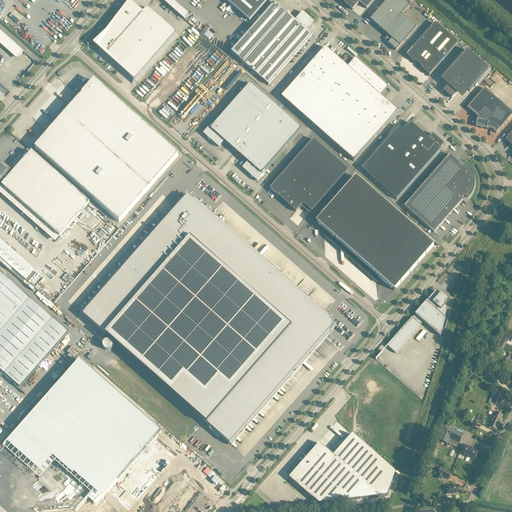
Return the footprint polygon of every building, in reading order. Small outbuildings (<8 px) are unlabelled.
[(162,0),(161,0),(184,19),(189,14),(172,0),(167,0),(165,2),(162,0)] [(268,0),(224,0),(249,22),(268,0)] [(347,0),(345,4),(348,6),(347,7),(348,9),(349,8),(352,10),(359,3),(366,9),(374,0),(347,0)] [(385,40),(386,41),(397,50),(424,19),(401,0),(387,0),(370,20),(388,36),(385,40)] [(147,8),(143,13),(129,1),(129,2),(108,36),(105,33),(93,45),(95,47),(99,42),(104,41),(101,46),(128,74),(129,74),(134,80),(131,84),(132,84),(176,34),(147,8)] [(268,86),(312,36),(307,31),(309,28),(313,23),(311,21),(309,19),(302,14),(298,18),(295,21),(275,3),(231,53),(244,64),(268,86)] [(450,49),(456,42),(437,25),(430,32),(428,31),(406,56),(414,63),(415,62),(422,68),(421,69),(429,76),(451,51),(450,49)] [(0,44),(17,59),(23,52),(0,30),(0,44)] [(325,48),(281,98),(354,162),(398,112),(379,96),(386,88),(381,84),(380,84),(377,82),(377,80),(354,60),(348,68),(325,48)] [(488,69),(467,50),(441,79),(448,85),(443,91),(443,92),(444,91),(452,98),(451,99),(452,99),(460,90),(459,89),(462,85),(469,91),(488,69)] [(119,223),(178,155),(94,81),(35,148),(119,223)] [(203,134),(206,137),(219,148),(224,142),(236,152),(276,107),(250,84),(213,126),(211,125),(203,134)] [(511,112),(485,89),(467,109),(478,118),(478,120),(477,120),(476,128),(487,130),(487,129),(492,130),(496,134),(511,115),(511,112)] [(258,182),(259,180),(266,173),(264,172),(301,129),(276,107),(236,152),(248,163),(242,169),(258,182)] [(399,127),(362,169),(366,173),(397,200),(441,150),(440,149),(444,144),(433,134),(428,139),(410,123),(403,131),(399,127)] [(348,171),(313,140),(270,189),(296,212),(303,204),(312,212),(348,171)] [(0,194),(55,243),(60,237),(90,203),(32,152),(12,175),(10,173),(11,172),(0,162),(0,184),(1,183),(3,184),(2,186),(0,188),(0,194)] [(466,167),(465,166),(463,169),(460,166),(460,165),(449,155),(404,207),(434,233),(463,200),(462,200),(465,196),(467,198),(468,198),(469,197),(469,196),(470,195),(470,194),(471,193),(471,192),(472,191),(472,190),(473,189),(473,188),(473,187),(473,186),(473,185),(473,184),(473,182),(473,181),(473,180),(473,179),(472,177),(472,176),(472,175),(471,173),(470,172),(469,170),(468,169),(467,168),(467,167),(466,167)] [(434,246),(356,177),(316,222),(323,229),(324,236),(377,283),(378,283),(378,277),(394,291),(434,246)] [(193,201),(187,196),(182,202),(180,200),(80,314),(105,336),(106,335),(229,444),(231,446),(331,333),(329,331),(334,326),(328,321),(330,319),(208,211),(195,199),(193,201)] [(34,268),(0,239),(0,258),(25,278),(34,268)] [(0,370),(20,389),(69,334),(0,273),(0,370)] [(436,291),(387,346),(396,354),(424,322),(440,336),(449,303),(448,302),(449,301),(441,293),(440,295),(436,291)] [(504,333),(497,346),(502,349),(509,335),(504,333)] [(112,343),(111,342),(110,342),(110,341),(109,341),(108,341),(107,341),(106,341),(105,342),(104,342),(104,343),(103,343),(103,344),(103,345),(103,346),(103,347),(103,348),(104,349),(104,350),(105,350),(106,351),(107,351),(108,351),(109,351),(110,351),(110,350),(111,350),(111,349),(112,349),(112,348),(113,348),(113,347),(113,346),(113,345),(113,344),(112,344),(112,343)] [(80,361),(0,451),(0,506),(6,511),(95,511),(106,500),(103,498),(161,432),(80,361)] [(411,390),(422,398),(426,393),(416,385),(411,390)] [(503,397),(499,395),(497,394),(492,403),(499,406),(503,397)] [(503,416),(498,413),(496,412),(489,427),(496,430),(503,416)] [(459,443),(462,438),(463,434),(445,426),(438,440),(447,444),(450,439),(459,443)] [(292,478),(291,479),(294,483),(319,504),(388,496),(396,473),(352,435),(333,456),(325,448),(324,448),(321,445),(319,447),(318,446),(291,476),(292,478)] [(473,451),(473,450),(463,445),(462,448),(459,454),(469,459),(470,458),(475,460),(478,453),(473,451)] [(448,480),(451,474),(440,468),(437,474),(448,480)] [(445,486),(446,495),(459,494),(458,485),(445,486)]
